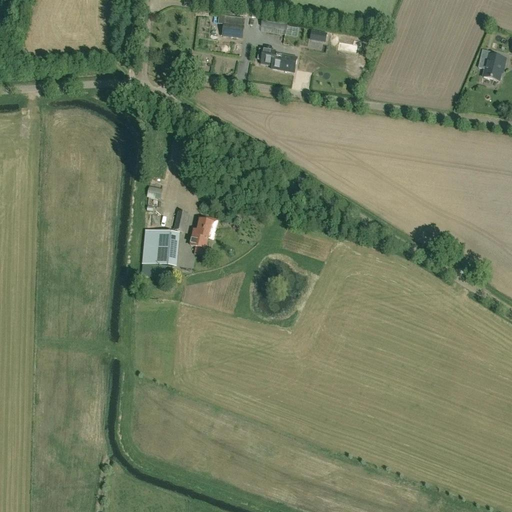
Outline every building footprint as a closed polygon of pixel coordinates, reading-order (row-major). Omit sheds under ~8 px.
[(262,21),(261,26),(285,30),(286,24),(262,21)] [(224,26),(222,38),(242,40),(243,29),(224,26)] [(278,60),(279,56),(275,55),(275,52),(264,50),(263,51),(259,51),(258,61),(262,61),(261,65),(272,67),(273,60),(278,60)] [(272,70),(295,74),(297,58),(279,56),(278,60),(273,60),(272,67),(272,70)] [(489,56),(483,79),(499,83),(501,74),(503,75),(506,60),(489,56)] [(159,192),(159,200),(171,200),(172,192),(159,192)] [(184,234),(188,216),(178,214),(174,232),(184,234)] [(208,240),(211,241),(214,225),(199,221),(197,232),(195,232),(192,247),(205,250),(208,240)] [(146,232),(142,266),(174,269),(177,235),(146,232)] [(151,374),(152,367),(142,365),(141,372),(151,374)]
